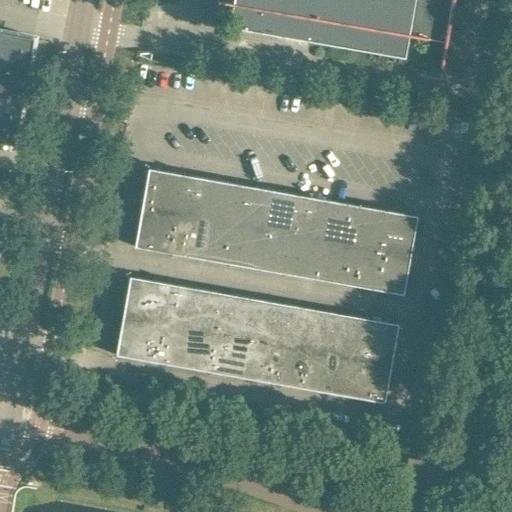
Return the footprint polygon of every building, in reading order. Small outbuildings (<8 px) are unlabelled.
[(232,0),(232,3),(217,0),(217,2),(232,4),(228,27),(404,58),(408,35),(445,42),(440,67),(441,67),(446,38),(445,38),(451,0),(232,0)] [(0,141),(13,143),(32,37),(0,31),(0,141)] [(148,168),(141,207),(180,214),(187,175),(148,168)] [(216,180),(187,175),(180,214),(209,219),(216,180)] [(209,219),(237,224),(244,185),(216,180),(209,219)] [(273,190),(244,185),(237,224),(266,229),(273,190)] [(266,229),(295,234),(302,195),(273,190),(266,229)] [(330,200),(302,195),(295,234),(323,239),(330,200)] [(323,239),(352,244),(359,205),(330,200),(323,239)] [(387,210),(359,205),(352,244),(381,249),(387,210)] [(134,246),(173,253),(180,214),(141,207),(134,246)] [(381,249),(409,254),(416,215),(387,210),(381,249)] [(209,219),(180,214),(173,253),(202,258),(209,219)] [(237,224),(209,219),(202,258),(231,263),(237,224)] [(266,229),(237,224),(231,263),(259,268),(266,229)] [(295,234),(266,229),(259,268),(288,273),(295,234)] [(288,273),(316,278),(323,239),(295,234),(288,273)] [(352,244),(323,239),(316,278),(345,283),(352,244)] [(345,283),(374,288),(381,249),(352,244),(345,283)] [(374,288),(378,289),(403,293),(409,254),(381,249),(374,288)] [(129,276),(127,289),(122,315),(161,322),(168,283),(129,276)] [(190,327),(197,288),(168,283),(161,322),(190,327)] [(219,332),(225,293),(197,288),(190,327),(219,332)] [(247,337),(254,298),(225,293),(219,332),(247,337)] [(276,342),(283,303),(254,298),(247,337),(276,342)] [(304,347),(311,308),(283,303),(276,342),(304,347)] [(333,352),(340,313),(311,308),(304,347),(333,352)] [(362,357),(369,318),(340,313),(333,352),(362,357)] [(161,322),(122,315),(115,354),(154,361),(161,322)] [(362,357),(391,362),(397,323),(369,318),(362,357)] [(161,322),(154,361),(183,366),(190,327),(161,322)] [(190,327),(183,366),(212,371),(219,332),(190,327)] [(219,332),(212,371),(240,376),(247,337),(219,332)] [(247,337),(240,376),(269,381),(276,342),(247,337)] [(276,342),(269,381),(298,386),(304,347),(276,342)] [(304,347),(298,386),(326,391),(333,352),(304,347)] [(333,352),(326,391),(355,396),(362,357),(333,352)] [(362,357),(355,396),(384,401),(391,362),(362,357)] [(406,476),(438,482),(442,463),(409,457),(406,476)]
